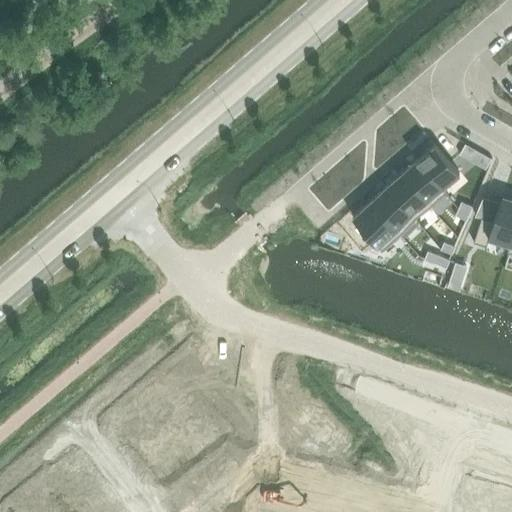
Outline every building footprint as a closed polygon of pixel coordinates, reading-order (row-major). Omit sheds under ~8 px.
[(460,153),(473,160),(478,150),(466,143),(460,153)] [(434,144),(418,159),(443,187),(459,173),(434,144)] [(418,159),(402,173),(431,206),(447,193),(442,188),(443,187),(418,159)] [(402,173),(386,187),(415,221),(431,206),(402,173)] [(386,187),(369,201),(399,235),(415,221),(386,187)] [(481,218),(473,241),(486,246),(489,238),(509,245),(507,253),(508,253),(511,240),(511,198),(502,195),(493,222),(481,218)] [(369,201),(352,216),(382,250),(399,235),(369,201)] [(461,201),(458,208),(469,213),(472,206),(461,201)] [(458,208),(455,215),(466,220),(469,213),(458,208)] [(444,242),(441,250),(452,254),(455,247),(444,242)] [(428,251),(425,258),(435,263),(439,255),(428,251)] [(439,255),(435,263),(446,267),(449,260),(439,255)]
